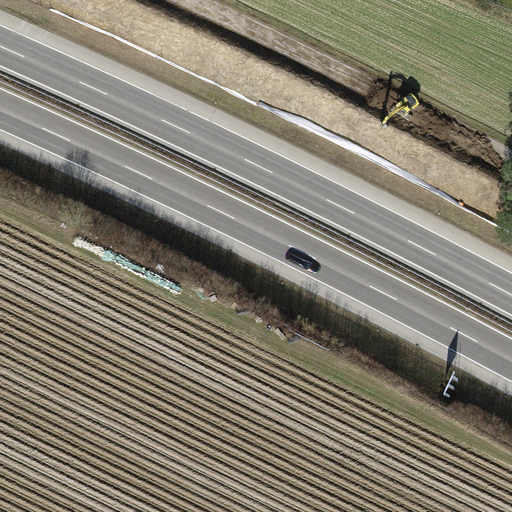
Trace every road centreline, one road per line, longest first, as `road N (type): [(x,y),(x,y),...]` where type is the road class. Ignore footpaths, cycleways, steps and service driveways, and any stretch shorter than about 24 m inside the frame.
road 1 (motorway): [(0,107),(511,359)]
road 2 (motorway): [(511,293),(0,45)]
road 3 (unclassified): [(511,164),(191,0)]
